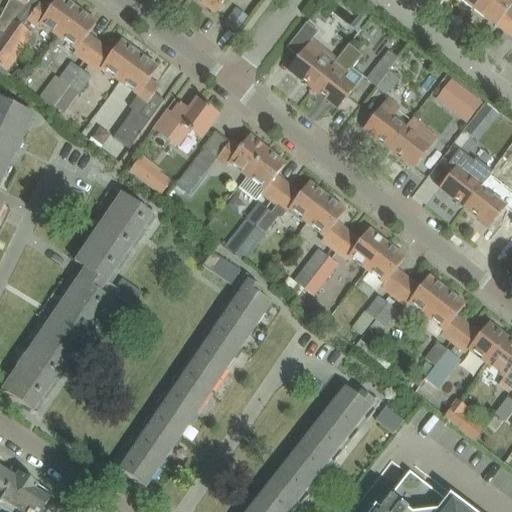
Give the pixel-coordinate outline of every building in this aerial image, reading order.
[(14,0),(9,0),(0,19),(0,34),(4,37),(15,21),(26,7),(14,0)] [(40,22),(59,36),(77,12),(60,0),(57,0),(50,10),(40,3),(28,20),(37,26),(40,22)] [(197,0),(215,14),(226,0),(197,0)] [(459,0),(473,10),(480,0),(459,0)] [(494,28),(495,28),(501,20),(511,29),(511,0),(480,0),(473,10),(494,27),(494,28)] [(363,10),(358,18),(365,24),(371,16),(363,10)] [(77,12),(59,36),(77,50),(75,53),(85,61),(97,44),(87,37),(96,25),(77,12)] [(4,37),(0,42),(0,66),(1,67),(27,30),(15,21),(4,37)] [(288,71),(313,90),(329,71),(316,60),(323,51),(311,42),(318,33),(306,24),(286,49),(298,58),(288,71)] [(102,68),(120,82),(138,57),(120,43),(111,55),(102,47),(89,64),(99,71),(102,68)] [(348,45),(329,71),(313,90),(338,110),(354,90),(341,80),(361,55),(348,45)] [(366,81),(375,88),(388,71),(398,60),(388,52),(366,81)] [(138,57),(120,82),(138,95),(129,109),(133,112),(113,139),(129,150),(138,138),(164,102),(154,95),(158,89),(149,82),(157,70),(138,57)] [(68,88),(81,71),(70,63),(58,78),(54,76),(41,94),(37,100),(51,111),(68,88)] [(16,71),(11,76),(14,83),(20,84),(25,79),(23,72),(16,71)] [(78,95),(90,78),(81,71),(68,88),(78,95)] [(388,71),(375,88),(385,96),(398,80),(388,71)] [(471,97),(455,117),(466,125),(482,106),(471,97)] [(0,215),(4,207),(0,204),(0,187),(34,117),(0,100),(0,215)] [(167,110),(152,130),(158,134),(157,135),(159,136),(160,135),(176,147),(188,132),(199,140),(217,115),(198,100),(189,112),(179,104),(178,105),(179,105),(170,117),(166,114),(167,111),(167,110)] [(386,101),(364,130),(389,149),(405,129),(393,120),(399,112),(386,101)] [(464,133),(477,143),(487,130),(497,117),(485,108),(476,119),(475,118),(464,133)] [(405,129),(389,149),(414,169),(429,150),(437,140),(424,129),(412,120),(405,129)] [(230,163),(247,177),(266,153),(248,138),(239,149),(230,142),(217,159),(227,167),(230,163)] [(184,176),(175,187),(188,197),(206,173),(200,169),(210,154),(204,149),(184,176)] [(455,169),(439,189),(464,209),(480,189),(487,180),(492,174),(475,161),(474,162),(459,151),(449,164),(455,169)] [(266,153),(247,177),(265,191),(262,194),(272,202),(285,185),(276,178),(284,167),(266,153)] [(129,172),(159,196),(170,183),(140,159),(129,172)] [(480,189),(464,209),(490,228),(500,216),(504,219),(510,212),(505,209),(491,197),(498,188),(487,180),(480,189)] [(268,212),(234,255),(243,263),(277,219),(282,219),(289,210),(307,223),(326,199),(308,185),(299,196),(290,189),(270,214),(268,212)] [(84,269),(77,279),(1,391),(37,415),(113,303),(103,297),(156,219),(120,195),(74,263),(84,269)] [(344,213),(326,199),(307,223),(324,237),(321,241),(332,249),(345,232),(335,224),(344,213)] [(225,249),(234,255),(268,212),(259,205),(225,249)] [(350,257),(367,270),(386,246),(368,232),(359,243),(350,236),(336,253),(347,261),(350,257)] [(386,246),(367,270),(385,284),(382,288),(392,295),(405,279),(395,271),(404,260),(386,246)] [(291,281),(303,291),(308,284),(328,258),(317,249),(291,281)] [(202,267),(211,273),(220,259),(212,253),(202,267)] [(337,265),(328,258),(308,284),(315,290),(322,280),(325,282),(337,265)] [(220,259),(211,273),(230,286),(240,272),(220,259)] [(271,305),(258,297),(262,291),(243,278),(114,468),(145,489),(271,305)] [(409,303),(427,317),(446,293),(427,279),(419,290),(409,282),(396,299),(406,307),(409,303)] [(112,294),(122,301),(133,308),(142,294),(122,280),(112,294)] [(446,293),(427,317),(444,331),(441,334),(451,342),(464,325),(455,318),(464,307),(446,293)] [(375,320),(387,304),(377,296),(365,312),(349,333),(331,318),(325,326),(351,347),(374,320),(375,320)] [(397,313),(387,304),(375,320),(384,329),(397,313)] [(469,349),(487,364),(505,340),(487,325),(479,336),(469,329),(456,346),(466,353),(469,349)] [(511,344),(505,340),(487,364),(504,377),(501,381),(511,389),(511,388),(511,344)] [(435,368),(447,352),(436,343),(424,359),(434,367),(435,368)] [(444,374),(456,359),(447,352),(435,368),(434,367),(425,379),(425,380),(437,389),(447,377),(444,374)] [(296,511),(379,407),(361,393),(357,398),(345,389),(247,511),(296,511)] [(494,414),(505,422),(511,412),(511,401),(507,398),(494,414)] [(465,418),(470,412),(457,402),(444,418),(472,440),(480,430),(465,418)] [(375,422),(393,435),(403,422),(385,408),(375,422)] [(0,502),(2,504),(20,475),(10,469),(7,474),(0,469),(0,502)] [(468,511),(450,498),(448,497),(445,501),(409,474),(408,475),(407,476),(388,502),(380,511),(376,511),(374,510),(371,511),(468,511)] [(52,496),(47,493),(48,493),(20,475),(2,504),(14,511),(59,511),(61,510),(49,502),(49,501),(52,496)]
